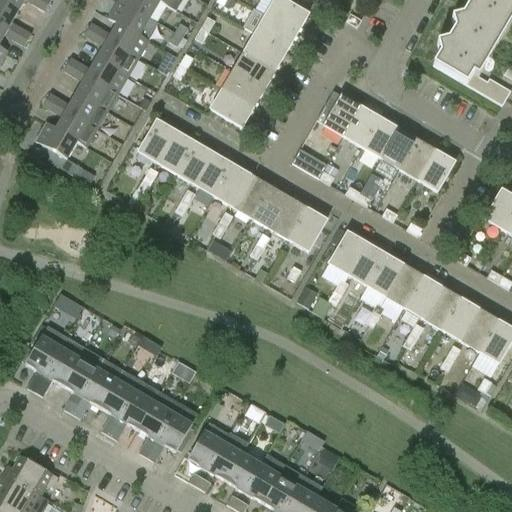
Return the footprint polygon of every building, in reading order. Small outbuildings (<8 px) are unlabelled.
[(44,13),(48,7),(34,0),(0,0),(0,3),(18,14),(24,2),(44,13)] [(149,21),(159,4),(159,3),(153,0),(119,0),(118,3),(149,21)] [(182,0),(153,0),(159,3),(159,4),(168,9),(175,13),(182,0)] [(223,8),(228,0),(217,0),(216,4),(223,8)] [(275,0),(265,18),(296,37),(308,17),(278,0),(275,0)] [(317,0),(314,6),(322,10),(333,17),(337,9),(342,0),(317,0)] [(486,84),(480,81),(472,76),(511,8),(511,0),(466,0),(468,6),(462,17),(451,20),(453,31),(447,42),(436,45),(439,56),(432,68),(501,108),(510,94),(488,81),(486,84)] [(11,25),(18,14),(0,3),(0,26),(27,43),(31,37),(11,25)] [(139,38),(149,21),(118,3),(107,21),(117,26),(139,38)] [(345,24),(356,30),(361,23),(350,16),(345,24)] [(285,55),(296,37),(265,18),(254,37),(285,55)] [(200,30),(208,35),(214,24),(206,20),(200,30)] [(24,49),(27,43),(0,26),(0,43),(4,37),(24,49)] [(117,26),(110,37),(91,26),(87,32),(138,61),(148,43),(139,38),(117,26)] [(174,35),(182,40),(187,31),(179,26),(174,35)] [(201,46),(208,35),(200,30),(194,41),(201,46)] [(96,61),(127,79),(138,61),(87,32),(83,38),(103,49),(96,61)] [(176,49),(182,40),(174,35),(168,45),(176,49)] [(254,37),(243,56),(274,74),(285,55),(254,37)] [(243,56),(232,74),(263,93),(274,74),(243,56)] [(185,57),(178,67),(186,72),(192,61),(185,57)] [(117,97),(127,79),(96,61),(90,72),(70,61),(66,67),(117,97)] [(170,67),(162,62),(156,71),(164,76),(170,67)] [(107,114),(117,97),(66,67),(63,73),(82,85),(76,96),(107,114)] [(180,83),(186,72),(178,67),(172,79),(180,83)] [(502,78),(511,83),(511,73),(507,71),(502,78)] [(232,74),(221,93),(252,111),(263,93),(232,74)] [(241,131),(252,111),(221,93),(210,112),(241,131)] [(342,139),(360,110),(333,94),(316,123),(323,128),(342,139)] [(46,102),(96,132),(107,114),(76,96),(69,108),(49,96),(46,102)] [(145,113),(147,109),(150,104),(143,100),(138,108),(145,113)] [(96,132),(46,102),(42,108),(62,120),(55,131),(77,144),(76,144),(86,150),(96,132)] [(378,121),(360,110),(342,139),(361,150),(378,121)] [(361,150),(380,161),(397,132),(378,121),(361,150)] [(157,166),(175,135),(156,124),(137,155),(157,166)] [(35,144),(66,162),(76,144),(77,144),(55,131),(46,125),(35,144)] [(415,143),(397,132),(380,161),(398,172),(415,143)] [(194,146),(175,135),(157,166),(176,177),(194,146)] [(398,172),(417,183),(434,154),(415,143),(398,172)] [(194,146),(176,177),(194,188),(213,157),(194,146)] [(326,168),(299,152),(291,166),(318,181),(322,174),(326,168)] [(454,165),(434,154),(417,183),(436,194),(454,165)] [(232,168),(213,157),(194,188),(213,199),(232,168)] [(73,166),(67,176),(88,188),(94,178),(73,166)] [(333,180),(338,173),(327,166),(326,168),(322,174),(333,180)] [(232,168),(213,199),(232,210),(250,179),(232,168)] [(143,181),(150,186),(157,175),(149,171),(143,181)] [(318,181),(329,188),(333,180),(322,174),(318,181)] [(371,176),(360,196),(355,203),(366,210),(370,203),(372,204),(383,183),(371,176)] [(269,190),(250,179),(232,210),(251,221),(269,190)] [(150,186),(143,181),(136,192),(144,197),(150,186)] [(344,197),(355,203),(360,196),(349,189),(344,197)] [(269,190),(251,221),(269,232),(288,201),(269,190)] [(180,203),(188,208),(194,197),(186,192),(180,203)] [(483,222),(503,233),(511,217),(511,199),(501,193),(483,222)] [(306,212),(288,201),(269,232),(288,243),(306,212)] [(188,208),(180,203),(174,214),(181,219),(188,208)] [(381,219),(392,225),(397,217),(386,211),(381,219)] [(306,212),(288,243),(307,255),(326,223),(306,212)] [(218,225),(225,230),(232,219),(224,215),(218,225)] [(511,217),(503,233),(511,238),(511,217)] [(225,230),(218,225),(211,236),(219,241),(225,230)] [(405,233),(416,239),(421,232),(410,225),(405,233)] [(339,231),(331,245),(338,249),(346,235),(339,231)] [(347,278),(366,247),(346,235),(338,249),(328,267),(347,278)] [(255,247),(263,252),(269,241),(261,236),(255,247)] [(263,252),(255,247),(249,258),(256,263),(263,252)] [(384,258),(366,247),(347,278),(366,289),(384,258)] [(470,261),(459,254),(455,262),(466,268),(470,261)] [(385,300),(403,269),(384,258),(366,289),(385,300)] [(292,269),(286,280),(294,285),(300,273),(292,269)] [(422,280),(403,269),(385,300),(404,311),(422,280)] [(486,280),(497,286),(501,279),(490,272),(486,280)] [(511,285),(501,279),(497,286),(508,293),(511,285)] [(422,280),(404,311),(422,322),(441,291),(422,280)] [(333,293),(341,298),(347,287),(340,282),(333,293)] [(459,302),(441,291),(422,322),(441,333),(459,302)] [(341,298),(333,293),(327,304),(335,309),(341,298)] [(297,304),(307,310),(312,300),(303,295),(297,304)] [(459,302),(441,333),(460,344),(478,313),(459,302)] [(371,315),(378,320),(385,309),(377,304),(371,315)] [(497,324),(478,313),(460,344),(478,355),(497,324)] [(378,320),(371,315),(364,326),(372,330),(378,320)] [(511,332),(497,324),(478,355),(498,366),(511,342),(511,332)] [(408,337),(416,342),(422,331),(415,326),(408,337)] [(41,327),(31,344),(36,347),(41,339),(46,330),(41,327)] [(119,331),(112,327),(107,334),(115,338),(119,331)] [(26,390),(34,395),(39,386),(66,340),(47,329),(24,367),(36,374),(26,390)] [(140,338),(133,334),(129,341),(136,345),(140,338)] [(416,342),(408,337),(402,348),(410,353),(416,342)] [(138,356),(136,361),(150,367),(158,346),(141,339),(135,354),(138,356)] [(66,340),(39,386),(34,395),(42,400),(52,383),(62,389),(85,351),(66,340)] [(381,348),(376,357),(382,361),(388,352),(381,348)] [(446,359),(453,364),(460,353),(452,348),(446,359)] [(20,363),(25,366),(33,353),(27,350),(20,363)] [(62,389),(81,400),(98,372),(104,362),(85,351),(62,389)] [(407,352),(401,361),(409,366),(415,356),(407,352)] [(453,364),(446,359),(439,370),(447,374),(453,364)] [(104,362),(98,372),(81,400),(100,411),(122,373),(104,362)] [(171,376),(177,379),(184,368),(178,364),(171,376)] [(100,411),(118,422),(135,394),(141,383),(122,373),(100,411)] [(483,381),(477,392),(484,396),(491,385),(483,381)] [(141,383),(135,394),(118,422),(137,433),(160,394),(141,383)] [(156,444),(172,416),(178,405),(160,394),(137,433),(156,444)] [(64,412),(71,417),(77,408),(69,403),(64,412)] [(178,405),(172,416),(156,444),(151,452),(146,461),(154,465),(164,449),(175,455),(177,451),(191,428),(198,416),(178,405)] [(85,412),(77,408),(71,417),(80,422),(85,412)] [(101,434),(109,439),(114,429),(106,425),(101,434)] [(209,425),(204,434),(187,462),(206,474),(223,445),(228,437),(209,425)] [(191,428),(177,451),(181,454),(182,454),(196,431),(195,431),(191,428)] [(122,434),(114,429),(109,439),(117,444),(122,434)] [(229,435),(228,437),(223,445),(206,474),(225,485),(241,456),(248,446),(229,435)] [(143,447),(138,456),(146,461),(151,452),(143,447)] [(337,460),(324,453),(316,466),(330,474),(337,460)] [(244,495),(260,467),(241,456),(225,485),(244,495)] [(9,469),(4,478),(40,499),(46,487),(52,490),(58,480),(20,458),(12,471),(9,469)] [(279,478),(260,467),(244,495),(262,506),(279,478)] [(279,478),(262,506),(271,511),(283,511),(297,489),(304,479),(285,467),(279,478)] [(188,485),(197,490),(202,481),(193,476),(188,485)] [(36,511),(33,510),(40,499),(4,478),(0,484),(0,486),(2,488),(0,491),(0,503),(15,511),(36,511)] [(304,479),(297,489),(283,511),(308,511),(316,500),(322,490),(304,479)] [(209,485),(202,481),(197,490),(204,494),(209,485)] [(225,507),(234,511),(239,503),(231,498),(225,507)] [(333,511),(335,511),(316,500),(308,511),(333,511)] [(341,501),(335,511),(333,511),(359,511),(360,511),(341,501)] [(15,511),(0,503),(0,511),(15,511)] [(243,511),(247,507),(239,503),(234,511),(233,511),(243,511)]
